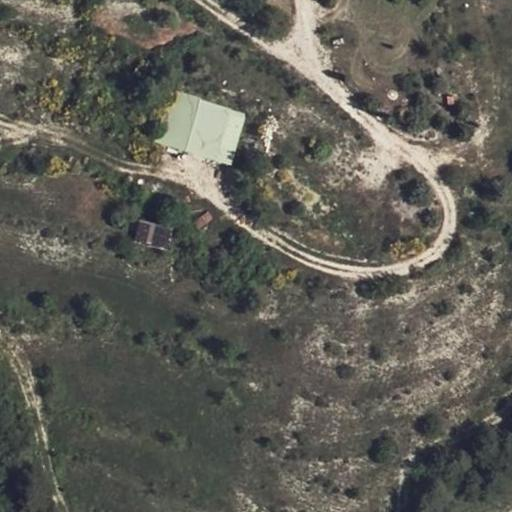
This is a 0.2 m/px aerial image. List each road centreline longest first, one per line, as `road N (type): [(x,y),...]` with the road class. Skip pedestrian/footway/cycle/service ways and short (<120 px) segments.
road 1 (track): [(207,0),(419,157),(440,183),(452,219),(424,254),(359,273),(274,239),(202,184),(121,165),(59,138),(32,134),(0,145)]
road 2 (track): [(0,341),(34,388),(66,511)]
